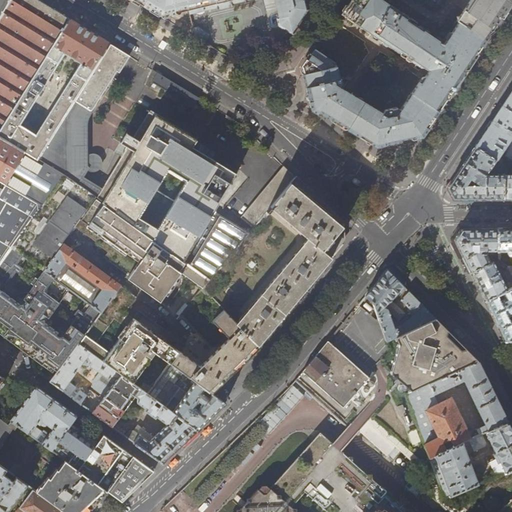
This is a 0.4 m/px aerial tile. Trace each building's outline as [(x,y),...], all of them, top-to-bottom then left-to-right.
[(37,0),(10,0),(0,17),(0,130),(70,19),(58,13),(37,0)] [(0,0),(0,17),(10,0),(0,0)] [(133,0),(161,17),(171,14),(183,12),(189,10),(190,14),(218,7),(219,7),(221,9),(229,7),(230,4),(247,0),(274,0),(279,18),(277,19),(279,26),(291,34),(300,20),(303,15),(306,14),(309,10),(306,0),(133,0)] [(380,113),(351,95),(339,88),(340,86),(340,85),(336,67),(334,67),(333,64),(333,63),(330,61),(319,54),(315,51),(302,71),(311,105),(312,109),(362,140),(373,146),(391,142),(394,142),(421,135),(430,122),(454,86),(462,75),(485,40),(458,22),(443,45),(438,41),(438,40),(400,15),(400,12),(381,0),(354,0),(343,18),(420,69),(422,68),(428,72),(424,78),(421,78),(420,79),(400,109),(380,113)] [(470,0),(456,21),(458,22),(485,40),(489,35),(496,23),(510,0),(470,0)] [(85,29),(72,21),(70,19),(0,130),(0,136),(37,159),(110,44),(96,36),(85,29)] [(198,27),(193,28),(195,35),(205,41),(208,36),(208,35),(208,34),(207,33),(198,27)] [(95,198),(100,191),(81,179),(88,169),(85,163),(84,119),(90,110),(127,54),(125,53),(110,44),(37,159),(63,176),(95,198)] [(400,109),(420,79),(405,69),(399,78),(387,91),(357,85),(351,95),(380,113),(400,109)] [(155,71),(151,77),(154,78),(152,82),(184,102),(185,104),(186,106),(187,107),(190,107),(192,106),(194,105),(194,104),(201,105),(204,101),(201,99),(155,71)] [(511,90),(494,117),(492,120),(511,133),(511,90)] [(100,191),(95,198),(184,260),(236,174),(199,152),(193,148),(197,141),(148,112),(132,138),(125,134),(119,144),(126,148),(100,191)] [(511,135),(511,133),(492,120),(483,134),(475,147),(500,163),(502,160),(498,157),(504,148),(508,150),(511,143),(511,137),(511,135)] [(511,135),(511,137),(511,143),(508,150),(505,155),(511,158),(511,173),(503,174),(503,199),(511,199),(511,135)] [(0,200),(32,219),(63,176),(37,159),(0,136),(0,200)] [(475,147),(459,169),(447,188),(450,193),(453,199),(469,199),(503,199),(503,174),(503,165),(500,163),(475,147)] [(241,218),(254,228),(267,212),(269,209),(271,207),(295,177),(284,165),(241,218)] [(42,269),(62,242),(66,237),(71,230),(74,225),(80,218),(95,198),(63,176),(32,219),(12,247),(24,256),(42,269)] [(307,238),(237,324),(258,346),(262,341),(276,324),(303,292),(339,250),(343,244),(343,235),(342,224),(302,184),(299,180),(295,177),(271,207),(307,238)] [(80,218),(74,225),(79,229),(92,238),(96,241),(95,242),(105,249),(108,251),(105,256),(130,274),(127,278),(160,302),(179,277),(181,274),(182,273),(192,281),(198,285),(202,289),(203,290),(211,280),(191,266),(184,260),(95,198),(80,218)] [(0,264),(12,247),(32,219),(0,200),(0,264)] [(211,280),(203,290),(224,310),(237,324),(307,238),(271,207),(269,209),(271,211),(269,213),(267,212),(254,228),(249,234),(211,280)] [(221,217),(191,266),(211,280),(249,234),(221,217)] [(495,260),(497,259),(497,229),(477,229),(461,229),(455,240),(456,243),(470,272),(491,262),(485,251),(495,251),(495,260)] [(497,229),(497,259),(499,261),(500,251),(506,251),(507,253),(508,254),(509,255),(511,254),(511,229),(497,229)] [(62,242),(42,269),(70,290),(77,295),(88,303),(101,313),(121,286),(116,282),(94,265),(66,244),(62,242)] [(24,256),(12,247),(0,264),(0,332),(28,354),(31,356),(48,369),(50,366),(58,371),(78,343),(101,313),(88,303),(83,311),(80,309),(76,314),(79,316),(62,338),(57,334),(59,332),(46,323),(61,303),(70,290),(42,269),(32,282),(33,283),(23,297),(25,299),(23,302),(19,302),(5,292),(4,295),(1,292),(1,289),(15,269),(17,271),(21,266),(18,264),(24,256)] [(499,261),(497,259),(495,260),(491,262),(470,272),(477,286),(484,301),(509,289),(508,287),(506,288),(496,267),(500,265),(504,267),(505,265),(499,261)] [(395,336),(399,335),(397,328),(394,329),(388,310),(384,308),(404,287),(390,273),(387,270),(371,289),(365,296),(373,304),(387,340),(395,336)] [(18,277),(14,282),(20,286),(24,281),(18,277)] [(103,361),(109,352),(97,343),(114,319),(127,328),(134,318),(130,315),(126,312),(137,298),(121,286),(101,313),(78,343),(103,361)] [(511,287),(509,289),(484,301),(493,319),(504,341),(511,340),(511,287)] [(436,319),(409,292),(400,301),(414,315),(408,321),(397,328),(399,335),(436,319)] [(176,314),(179,317),(188,306),(184,304),(176,314)] [(252,351),(258,346),(237,324),(224,310),(212,321),(229,339),(210,356),(207,359),(205,362),(200,367),(179,352),(171,363),(170,364),(205,388),(210,392),(214,388),(222,380),(225,377),(228,374),(252,351)] [(65,311),(61,316),(66,321),(70,315),(65,311)] [(127,328),(109,352),(103,361),(132,383),(156,352),(171,363),(179,352),(174,347),(134,318),(127,328)] [(411,389),(477,360),(440,324),(436,319),(399,335),(395,336),(398,342),(394,359),(390,371),(402,381),(411,389)] [(302,371),(342,406),(368,377),(327,341),(302,371)] [(58,371),(50,381),(81,404),(87,395),(69,381),(82,364),(89,364),(99,372),(93,381),(93,388),(104,396),(92,412),(112,427),(135,396),(138,398),(137,402),(146,408),(144,410),(155,418),(157,416),(167,424),(154,436),(137,425),(134,430),(129,431),(125,436),(162,463),(177,449),(197,430),(172,412),(166,407),(148,394),(132,383),(103,361),(78,343),(58,371)] [(482,432),(485,431),(507,421),(501,409),(477,360),(411,389),(406,392),(429,456),(469,438),(451,399),(449,398),(438,403),(433,392),(464,379),(485,424),(476,429),(478,434),(482,432)] [(202,392),(205,388),(170,364),(148,394),(166,407),(170,402),(173,404),(177,399),(180,401),(172,412),(197,430),(212,416),(225,403),(221,400),(212,394),(209,397),(202,392)] [(31,393),(11,421),(17,425),(51,450),(71,423),(77,416),(64,407),(50,396),(36,386),(31,393)] [(403,404),(398,406),(402,415),(407,414),(403,404)] [(431,468),(372,415),(359,429),(388,455),(396,446),(418,466),(409,476),(429,495),(432,495),(446,508),(448,508),(452,511),(457,511),(460,509),(462,511),(468,511),(469,511),(458,502),(456,505),(442,496),(431,468)] [(0,445),(12,428),(14,429),(17,425),(11,421),(10,420),(7,424),(0,418),(0,445)] [(511,430),(507,421),(485,431),(495,452),(493,453),(498,463),(500,462),(505,472),(511,469),(511,430)] [(79,429),(71,423),(63,434),(51,450),(64,460),(78,469),(98,443),(79,429)] [(361,511),(382,489),(321,432),(270,488),(290,505),(304,490),(328,511),(361,511)] [(482,432),(478,434),(469,438),(429,456),(444,497),(478,483),(466,453),(484,445),(486,442),(482,432)] [(154,471),(104,435),(98,443),(78,469),(107,491),(122,501),(135,489),(154,471)] [(107,491),(78,469),(64,460),(57,469),(55,467),(48,477),(48,476),(41,485),(40,484),(35,491),(64,511),(84,511),(94,503),(103,495),(107,491)] [(0,511),(5,511),(18,496),(22,499),(29,488),(0,465),(0,511)] [(64,511),(35,491),(29,488),(22,499),(12,511),(64,511)] [(297,511),(290,505),(270,488),(266,492),(265,493),(263,493),(262,492),(257,488),(236,511),(297,511)] [(407,511),(382,489),(361,511),(407,511)] [(511,511),(511,499),(500,511),(511,511)]
